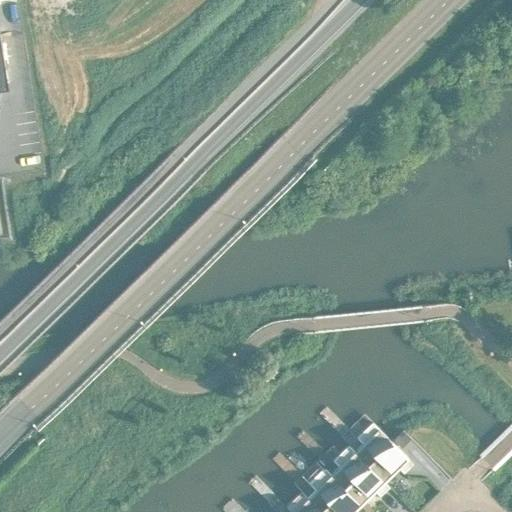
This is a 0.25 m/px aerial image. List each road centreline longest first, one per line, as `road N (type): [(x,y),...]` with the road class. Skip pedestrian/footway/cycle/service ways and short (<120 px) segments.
road 1 (secondary): [(0,431),(446,0)]
road 2 (secondary): [(351,0),(0,346)]
